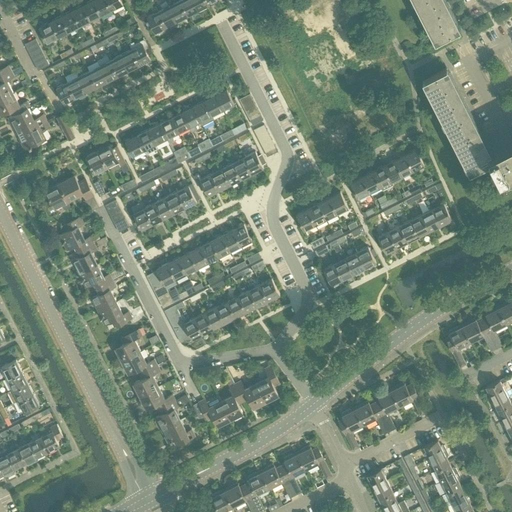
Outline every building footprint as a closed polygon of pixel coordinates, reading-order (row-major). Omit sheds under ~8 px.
[(93,0),(92,0),(83,5),(90,20),(101,15),(93,0)] [(107,0),(93,0),(101,15),(112,9),(107,0)] [(107,0),(112,9),(123,4),(120,0),(107,0)] [(179,0),(178,0),(168,5),(176,21),(177,22),(180,22),(183,21),(184,18),(183,17),(187,15),(179,0)] [(179,0),(187,15),(198,10),(192,0),(179,0)] [(192,0),(198,10),(208,4),(206,0),(192,0)] [(417,0),(437,39),(460,27),(446,0),(417,0)] [(83,5),(72,10),(80,26),(90,20),(83,5)] [(168,5),(158,11),(166,26),(176,21),(168,5)] [(153,13),(147,16),(154,32),(155,31),(155,33),(158,33),(161,31),(163,29),(162,28),(166,26),(158,11),(155,6),(151,8),(153,13)] [(269,28),(267,29),(268,30),(297,86),(302,97),(303,98),(316,123),(316,124),(317,125),(318,124),(334,116),(333,115),(328,107),(339,101),(344,110),(343,110),(344,111),(359,103),(361,102),(360,100),(354,89),(347,75),(337,57),(332,46),(324,31),(312,8),(311,6),(309,7),(297,13),(297,14),(282,21),(269,28)] [(72,10),(61,16),(69,31),(80,26),(72,10)] [(61,16),(50,21),(58,36),(69,31),(61,16)] [(50,21),(39,27),(44,37),(47,42),(58,36),(50,21)] [(134,41),(129,43),(132,49),(140,64),(151,59),(146,50),(150,48),(143,36),(144,39),(135,43),(134,41)] [(36,38),(25,44),(27,49),(38,44),(36,38)] [(38,44),(27,49),(30,54),(41,49),(38,44)] [(41,49),(30,54),(33,59),(44,54),(41,49)] [(132,49),(121,54),(129,70),(140,64),(132,49)] [(44,54),(33,59),(35,65),(46,59),(44,54)] [(121,54),(110,60),(118,75),(129,70),(121,54)] [(46,59),(35,65),(38,70),(49,65),(46,59)] [(108,81),(118,75),(110,60),(100,65),(108,81)] [(9,65),(0,68),(0,76),(12,71),(9,65)] [(100,65),(89,71),(97,86),(108,81),(100,65)] [(511,140),(491,151),(448,66),(425,78),(472,170),(492,160),(500,175),(511,168),(511,140)] [(7,80),(14,76),(12,71),(0,76),(0,99),(13,93),(7,80)] [(89,71),(78,76),(86,91),(97,86),(89,71)] [(78,76),(68,82),(75,97),(79,95),(80,98),(88,94),(86,91),(78,76)] [(68,82),(57,87),(65,102),(75,97),(68,82)] [(226,89),(215,95),(222,109),(234,103),(226,89)] [(208,98),(204,100),(211,115),(222,109),(215,95),(214,92),(207,96),(208,98)] [(27,101),(19,105),(13,93),(0,99),(0,114),(9,110),(12,115),(12,116),(27,108),(30,107),(27,101)] [(239,98),(239,99),(242,103),(252,98),(250,93),(239,98)] [(252,98),(242,103),(244,108),(255,103),(252,98)] [(204,100),(192,106),(200,121),(202,125),(214,119),(211,115),(204,100)] [(255,103),(244,108),(247,114),(258,109),(255,103)] [(194,124),(200,121),(192,106),(181,112),(189,127),(191,132),(197,129),(194,124)] [(43,115),(33,120),(27,108),(12,116),(12,115),(8,117),(10,121),(9,122),(12,128),(14,127),(16,132),(30,125),(32,128),(46,121),(43,115)] [(258,109),(247,114),(249,119),(260,114),(258,109)] [(177,132),(189,127),(181,112),(170,118),(177,132)] [(68,140),(75,136),(63,114),(57,117),(68,140)] [(260,114),(249,119),(252,125),(263,120),(263,119),(260,114)] [(172,135),(177,132),(170,118),(159,124),(166,138),(167,138),(169,143),(175,141),(172,135)] [(30,125),(16,132),(24,149),(43,139),(40,132),(49,127),(46,121),(32,128),(30,125)] [(232,129),(235,134),(246,128),(244,123),(232,129)] [(155,144),(156,144),(166,138),(159,124),(147,129),(155,144)] [(264,124),(253,129),(256,134),(267,129),(264,124)] [(158,148),(156,144),(155,144),(147,129),(136,135),(144,150),(146,154),(158,148)] [(223,140),(235,134),(232,129),(221,134),(223,140)] [(267,129),(256,134),(259,140),(269,134),(267,129)] [(241,141),(249,137),(246,133),(239,137),(241,141)] [(212,146),(223,140),(221,134),(210,140),(212,146)] [(269,134),(259,140),(261,145),(272,140),(269,134)] [(132,156),(144,150),(136,135),(125,141),(132,156)] [(210,140),(209,138),(197,144),(198,146),(201,151),(212,146),(210,140)] [(227,148),(234,145),(232,140),(224,144),(227,148)] [(272,140),(261,145),(264,150),(275,145),(272,140)] [(117,145),(112,148),(110,144),(109,144),(104,147),(104,146),(98,148),(99,150),(98,150),(106,166),(117,161),(120,165),(125,162),(117,145)] [(219,152),(227,148),(224,144),(217,148),(219,152)] [(275,145),(264,150),(267,156),(278,151),(275,145)] [(187,152),(188,151),(185,146),(173,152),(176,157),(175,157),(178,163),(190,157),(187,152)] [(190,157),(201,151),(198,146),(188,151),(187,152),(190,157)] [(416,148),(405,154),(415,174),(426,169),(424,164),(425,164),(416,148)] [(95,172),(106,166),(98,150),(87,156),(86,156),(87,158),(85,158),(88,164),(90,163),(94,173),(95,172)] [(205,160),(212,156),(210,151),(203,155),(205,160)] [(252,172),(263,166),(255,151),(244,156),(252,172)] [(415,174),(405,154),(394,159),(402,175),(408,172),(411,177),(415,174)] [(197,163),(205,160),(203,155),(195,159),(197,163)] [(241,178),(252,172),(244,156),(233,162),(241,178)] [(167,169),(178,163),(175,157),(165,163),(167,169)] [(391,180),(402,175),(394,159),(383,165),(391,180)] [(230,183),(241,178),(233,162),(222,167),(230,183)] [(156,174),(167,169),(165,163),(154,169),(156,174)] [(391,180),(383,165),(372,170),(380,186),(382,191),(393,185),(391,180)] [(220,189),(230,183),(222,167),(212,173),(220,189)] [(142,182),(156,174),(154,169),(139,176),(142,182)] [(170,177),(178,173),(176,169),(168,173),(170,177)] [(369,192),(380,186),(372,170),(361,176),(369,192)] [(163,181),(170,177),(168,173),(161,177),(163,181)] [(208,194),(220,189),(212,173),(201,178),(198,173),(194,175),(201,189),(205,187),(208,194)] [(85,179),(78,182),(74,174),(58,182),(66,197),(81,190),(91,210),(99,206),(85,179)] [(358,197),(369,192),(361,176),(350,181),(358,197)] [(124,191),(137,184),(134,178),(121,185),(124,191)] [(426,186),(434,182),(431,178),(424,182),(426,186)] [(99,196),(105,193),(98,180),(92,183),(99,196)] [(149,188),(157,184),(154,180),(147,184),(149,188)] [(70,207),(66,197),(58,182),(46,189),(51,199),(46,202),(50,209),(61,203),(65,210),(70,207)] [(195,198),(199,196),(192,183),(189,185),(188,185),(177,190),(185,206),(197,201),(195,198)] [(141,192),(149,188),(147,184),(139,188),(141,192)] [(411,193),(419,189),(417,185),(409,189),(411,193)] [(175,212),(185,206),(177,190),(167,196),(175,212)] [(337,212),(348,206),(340,190),(329,196),(337,212)] [(127,199),(134,195),(132,191),(124,195),(127,199)] [(415,200),(423,196),(421,192),(413,196),(415,200)] [(164,217),(175,212),(167,196),(156,201),(164,217)] [(326,218),(337,212),(329,196),(318,202),(326,218)] [(389,205),(397,201),(395,196),(387,200),(389,205)] [(408,204),(415,200),(413,196),(405,200),(408,204)] [(116,199),(105,205),(108,210),(119,205),(116,199)] [(382,208),(389,205),(387,200),(380,204),(382,208)] [(152,223),(164,217),(156,201),(144,207),(152,223)] [(315,223),(326,218),(318,202),(307,207),(315,223)] [(440,224),(452,218),(444,202),(432,208),(440,224)] [(393,212),(401,208),(399,203),(391,207),(393,212)] [(119,205),(108,210),(111,215),(121,210),(119,205)] [(141,229),(152,223),(144,207),(133,213),(141,229)] [(304,229),(315,223),(307,207),(296,213),(304,229)] [(368,216),(375,212),(373,208),(365,211),(368,216)] [(430,230),(440,224),(432,208),(421,214),(430,230)] [(121,210),(111,215),(113,221),(124,215),(121,210)] [(419,235),(430,230),(421,214),(411,219),(419,235)] [(124,215),(113,221),(116,226),(127,221),(124,215)] [(84,223),(80,216),(62,225),(65,232),(77,226),(77,227),(84,223)] [(408,241),(419,235),(411,219),(400,225),(408,241)] [(127,221),(116,226),(119,232),(129,226),(130,226),(127,221)] [(350,229),(358,225),(355,221),(348,225),(350,229)] [(241,245),(252,239),(244,223),(233,229),(241,245)] [(397,246),(408,241),(400,225),(389,230),(397,246)] [(65,232),(59,235),(67,249),(72,246),(75,252),(93,243),(90,237),(90,236),(84,240),(77,227),(77,226),(65,232)] [(230,251),(241,245),(233,229),(222,235),(230,251)] [(386,252),(397,246),(389,230),(378,236),(386,252)] [(328,240),(336,236),(334,232),(326,236),(328,240)] [(219,256),(230,251),(222,235),(211,240),(219,256)] [(339,243),(347,239),(344,235),(337,239),(339,243)] [(314,248),(325,242),(322,237),(311,242),(314,248)] [(331,247),(339,243),(337,239),(329,243),(331,247)] [(208,262),(219,256),(211,240),(200,246),(208,262)] [(97,264),(90,252),(96,249),(93,243),(75,252),(78,257),(72,260),(79,273),(97,264)] [(318,256),(329,250),(326,245),(315,250),(318,256)] [(365,267),(376,261),(368,245),(357,251),(365,267)] [(198,267),(208,262),(200,246),(190,251),(198,267)] [(187,273),(198,267),(190,251),(179,257),(187,273)] [(354,272),(365,267),(357,251),(346,257),(354,272)] [(250,263),(261,257),(259,252),(247,257),(250,263)] [(176,278),(187,273),(179,257),(168,262),(176,278)] [(343,278),(354,272),(346,257),(335,262),(343,278)] [(239,269),(247,265),(245,260),(237,264),(239,269)] [(254,271),(266,266),(263,260),(251,266),(254,271)] [(165,284),(176,278),(168,262),(157,268),(157,270),(160,275),(163,281),(165,284)] [(332,284),(343,278),(335,262),(324,268),(332,284)] [(95,289),(112,280),(109,274),(104,277),(97,264),(79,273),(86,286),(92,283),(95,289)] [(232,273),(239,269),(237,264),(229,268),(232,273)] [(243,276),(250,272),(248,267),(241,271),(243,276)] [(150,280),(160,275),(157,270),(147,275),(150,280)] [(217,280),(225,276),(223,271),(215,275),(217,280)] [(235,279),(243,276),(241,271),(233,275),(235,279)] [(152,286),(163,281),(160,275),(150,280),(152,286)] [(210,284),(217,280),(215,275),(208,279),(210,284)] [(260,283),(269,300),(280,294),(272,278),(260,283)] [(98,311),(116,302),(110,289),(115,286),(112,280),(95,289),(97,295),(91,298),(98,311)] [(166,286),(165,284),(163,281),(152,286),(155,291),(166,286)] [(214,290),(221,287),(219,282),(211,286),(214,290)] [(196,291),(203,287),(201,283),(194,286),(196,291)] [(260,283),(255,286),(253,283),(248,286),(249,289),(250,289),(258,305),(269,300),(260,283)] [(158,297),(168,291),(166,286),(155,291),(158,297)] [(188,295),(196,291),(194,286),(186,290),(188,295)] [(199,298),(207,294),(205,289),(197,293),(199,298)] [(247,311),(258,305),(250,289),(249,289),(239,294),(247,311)] [(160,302),(171,297),(168,291),(158,297),(160,302)] [(192,301),(199,298),(197,293),(190,297),(192,301)] [(174,302),(182,298),(179,294),(172,298),(174,302)] [(236,316),(247,311),(239,294),(228,300),(236,316)] [(174,302),(172,298),(171,297),(160,302),(163,307),(174,302)] [(511,301),(511,300),(511,301),(510,299),(503,303),(504,304),(499,307),(507,323),(511,320),(511,301)] [(225,322),(236,316),(228,300),(217,305),(225,322)] [(175,305),(177,309),(185,305),(183,301),(175,305)] [(116,302),(98,311),(105,324),(111,321),(114,327),(132,318),(129,312),(123,315),(116,302)] [(177,309),(175,305),(175,304),(164,310),(167,315),(178,310),(177,309)] [(214,327),(225,322),(217,305),(206,311),(214,327)] [(494,329),(507,323),(499,307),(494,309),(493,308),(485,311),(486,313),(487,316),(482,319),(497,348),(502,345),(494,329)] [(170,321),(180,315),(178,310),(167,315),(170,321)] [(204,333),(214,327),(206,311),(196,316),(204,333)] [(183,321),(182,319),(180,315),(170,321),(173,326),(183,321)] [(196,316),(189,320),(187,316),(182,319),(183,321),(186,326),(189,332),(191,337),(192,339),(204,333),(196,316)] [(475,319),(474,317),(466,321),(467,323),(462,325),(470,341),(483,335),(491,351),(497,348),(482,319),(477,322),(475,319)] [(175,332),(186,326),(183,321),(173,326),(175,332)] [(458,348),(470,341),(462,325),(458,328),(457,326),(449,330),(450,332),(449,332),(451,335),(445,338),(460,367),(466,364),(458,348)] [(178,337),(189,332),(186,326),(175,332),(178,337)] [(134,339),(142,335),(138,329),(121,338),(123,343),(115,348),(121,360),(140,350),(134,339)] [(181,342),(191,337),(189,332),(178,337),(181,342)] [(153,359),(146,362),(140,350),(121,360),(128,372),(136,368),(139,374),(157,365),(153,359)] [(1,367),(0,367),(0,372),(1,374),(4,372),(7,378),(22,371),(16,359),(1,367)] [(152,374),(160,371),(157,365),(139,374),(142,379),(133,383),(140,396),(158,386),(152,374)] [(279,383),(270,365),(264,369),(268,377),(256,382),(266,401),(278,395),(274,386),(279,383)] [(22,371),(7,378),(13,389),(28,382),(22,371)] [(492,398),(505,391),(499,380),(486,387),(492,398)] [(266,401),(256,382),(244,389),(240,381),(234,384),(243,402),(249,399),(253,407),(266,401)] [(13,389),(8,392),(10,397),(13,403),(18,400),(33,393),(28,382),(13,389)] [(404,383),(403,383),(403,382),(395,386),(396,387),(391,390),(399,406),(412,399),(420,415),(426,412),(411,383),(406,386),(404,383)] [(238,404),(243,402),(234,384),(229,387),(233,394),(220,401),(230,419),(242,413),(238,404)] [(172,394),(164,398),(158,386),(140,396),(146,408),(154,404),(157,409),(175,401),(172,394)] [(387,412),(399,406),(391,390),(386,392),(385,391),(378,394),(379,396),(378,396),(379,399),(374,402),(389,431),(395,428),(387,412)] [(497,409),(511,402),(505,391),(492,398),(497,409)] [(33,393),(18,400),(23,409),(24,411),(25,411),(27,415),(39,409),(37,405),(39,404),(38,402),(33,393)] [(174,408),(189,401),(186,395),(175,401),(157,409),(160,415),(155,417),(157,420),(155,421),(159,428),(160,427),(161,430),(180,420),(174,408)] [(204,399),(198,402),(205,415),(207,420),(213,417),(217,426),(230,419),(220,401),(217,395),(205,401),(204,399)] [(368,401),(367,402),(366,400),(359,404),(360,406),(355,408),(363,424),(376,418),(384,434),(389,431),(374,402),(369,404),(368,401)] [(205,415),(198,402),(192,405),(199,419),(205,415)] [(503,421),(511,416),(511,404),(511,402),(497,409),(503,421)] [(4,407),(0,409),(0,410),(4,419),(9,417),(4,407)] [(351,431),(363,424),(355,408),(350,411),(349,409),(342,413),(342,415),(343,418),(338,420),(353,450),(359,447),(351,431)] [(41,412),(31,417),(33,421),(43,416),(41,412)] [(509,432),(511,430),(511,416),(503,421),(509,432)] [(31,417),(22,421),(24,426),(33,421),(31,417)] [(191,429),(186,432),(180,420),(161,430),(168,442),(173,439),(176,446),(195,436),(191,429)] [(18,423),(9,428),(11,432),(21,427),(18,423)] [(52,430),(41,436),(48,451),(60,445),(57,439),(63,436),(56,423),(50,427),(52,430)] [(9,428),(0,433),(2,437),(11,432),(9,428)] [(41,436),(30,441),(37,456),(48,451),(41,436)] [(437,439),(424,446),(430,458),(443,451),(446,449),(444,445),(442,444),(441,445),(437,439)] [(30,441),(19,447),(26,462),(28,465),(35,461),(33,458),(37,456),(30,441)] [(17,444),(6,449),(8,453),(15,468),(26,462),(19,447),(17,444)] [(310,446),(309,447),(308,445),(301,449),(302,451),(297,453),(305,469),(318,463),(326,479),(332,476),(317,446),(312,449),(310,446)] [(6,449),(0,452),(0,464),(4,473),(6,475),(13,472),(12,470),(15,468),(8,453),(6,449)] [(443,451),(430,458),(435,469),(449,462),(446,457),(448,456),(449,454),(446,449),(443,451)] [(293,476),(305,469),(297,453),(292,456),(291,454),(284,458),(285,459),(284,460),(285,463),(280,465),(295,494),(301,491),(293,476)] [(410,453),(408,454),(404,456),(410,468),(416,465),(410,453)] [(406,468),(401,458),(398,460),(403,469),(406,468)] [(449,462),(435,469),(441,481),(458,472),(456,468),(453,467),(452,468),(449,462)] [(274,465),(273,466),(272,464),(264,468),(265,469),(261,472),(269,488),(282,481),(290,497),(295,494),(280,465),(276,468),(274,465)] [(385,466),(367,475),(373,487),(387,480),(383,473),(388,471),(385,466)] [(419,478),(414,468),(410,470),(415,480),(419,478)] [(412,479),(407,469),(403,471),(408,481),(412,479)] [(257,494),(269,488),(261,472),(256,474),(255,472),(248,476),(248,478),(248,479),(249,481),(244,484),(258,511),(261,511),(265,510),(257,494)] [(458,472),(441,481),(447,492),(461,485),(458,479),(459,479),(460,476),(458,472)] [(425,489),(420,479),(416,481),(421,491),(425,489)] [(387,480),(373,487),(379,498),(392,491),(387,480)] [(418,490),(413,481),(409,483),(414,492),(418,490)] [(238,484),(237,484),(236,482),(229,486),(229,488),(225,490),(233,506),(245,500),(251,511),(258,511),(244,484),(239,486),(238,484)] [(461,485),(447,492),(453,503),(466,496),(461,485)] [(221,511),(233,506),(225,490),(220,493),(219,491),(212,495),(213,497),(212,497),(213,500),(208,503),(212,511),(221,511)] [(431,500),(426,490),(422,492),(427,502),(431,500)] [(392,491),(379,498),(384,509),(398,502),(392,491)] [(423,501),(419,492),(415,494),(420,503),(423,501)] [(453,503),(447,506),(450,511),(463,511),(472,507),(466,496),(453,503)] [(398,502),(384,509),(385,511),(406,511),(409,511),(404,499),(398,502)] [(435,511),(437,511),(432,502),(428,504),(431,511),(435,511)]
